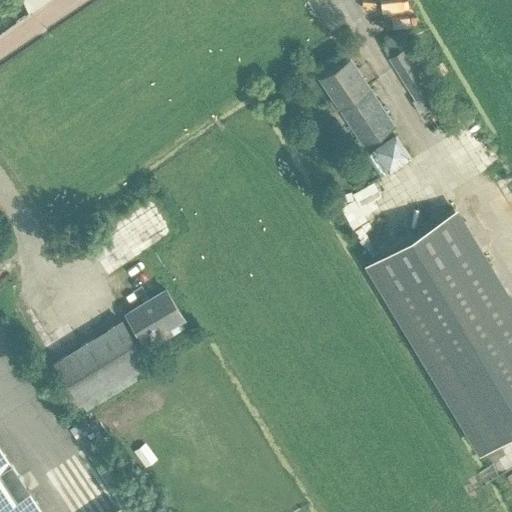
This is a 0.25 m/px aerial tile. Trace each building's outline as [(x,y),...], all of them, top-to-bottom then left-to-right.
[(404,50),(389,59),(415,99),(412,101),(420,113),(432,105),(424,93),(429,90),(404,50)] [(364,144),(394,125),(350,60),(320,80),(358,136),(351,141),(355,147),(363,142),(364,144)] [(387,172),(411,157),(397,135),(373,150),(387,172)] [(482,454),(511,435),(511,309),(454,213),(368,264),(482,454)] [(168,326),(182,317),(165,290),(127,314),(148,347),(172,332),(168,326)] [(136,380),(131,371),(145,362),(120,322),(54,363),(79,404),(79,403),(85,412),(136,380)] [(41,511),(0,450),(0,511),(122,511),(118,505),(107,511),(41,511)]
